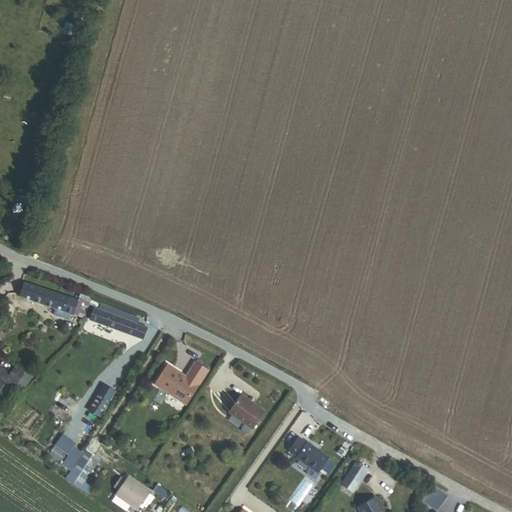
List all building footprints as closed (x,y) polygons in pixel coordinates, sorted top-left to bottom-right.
[(78,300),(26,282),(21,297),(56,309),(54,315),(69,320),(71,313),(85,318),(92,298),(81,294),(78,300)] [(144,340),(149,327),(129,320),(131,314),(111,307),(109,313),(96,308),(91,321),(144,340)] [(186,376),(168,365),(155,384),(186,405),(208,371),(195,362),(186,376)] [(11,374),(0,366),(0,389),(4,383),(13,389),(24,374),(15,368),(11,374)] [(90,411),(102,417),(116,391),(104,384),(90,411)] [(263,408),(240,393),(228,411),(243,421),(240,426),(241,429),(245,431),(248,431),(251,426),(263,408)] [(318,473),(328,458),(307,443),(299,437),(289,451),(297,457),(318,473)] [(102,459),(87,448),(75,467),(66,479),(89,494),(97,481),(90,477),(102,459)] [(369,469),(358,461),(348,477),(359,484),(369,469)] [(128,478),(126,481),(122,477),(115,487),(120,491),(117,495),(139,511),(143,505),(147,508),(155,497),(151,495),(151,494),(128,478)] [(445,491),(433,483),(421,502),(434,510),(445,491)] [(385,511),(376,497),(358,508),(360,511),(385,511)]
